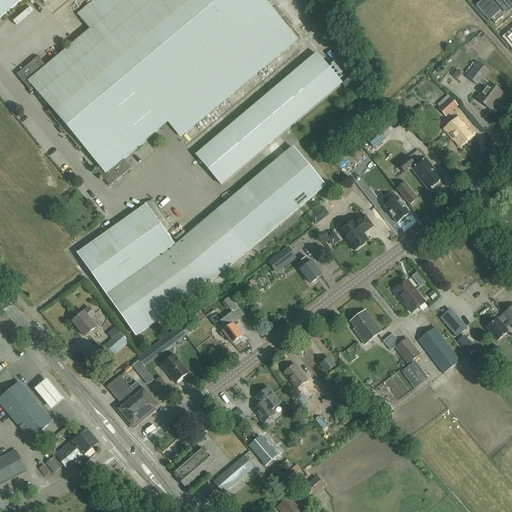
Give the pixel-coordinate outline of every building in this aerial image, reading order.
[(0,0),(0,18),(21,0),(0,0)] [(45,67),(38,58),(17,75),(30,90),(35,87),(52,108),(48,112),(79,149),(83,145),(101,166),(97,170),(110,185),(130,168),(123,160),(168,122),(181,137),(297,40),(263,0),(93,0),(78,13),(91,29),(45,67)] [(284,0),(278,0),(274,4),(287,21),(296,14),(284,0)] [(26,11),(31,17),(43,6),(39,1),(26,11)] [(24,24),(26,17),(19,15),(18,22),(24,24)] [(316,54),(196,155),(221,185),(341,84),(316,54)] [(489,109),(502,93),(489,83),(488,83),(482,79),(488,71),(478,63),(467,77),(477,85),(479,83),(485,88),(476,99),(489,109)] [(446,118),(458,106),(449,95),(438,105),(440,107),(438,109),(446,118)] [(460,146),(472,136),(466,129),(467,128),(458,117),(444,128),(453,139),(454,139),(460,146)] [(379,131),(367,141),(373,149),(386,138),(379,131)] [(138,211),(78,253),(137,336),(203,289),(324,186),(292,147),(174,247),(163,232),(170,227),(155,206),(153,203),(147,205),(145,206),(145,205),(137,210),(138,211)] [(405,173),(415,165),(408,157),(398,165),(405,173)] [(441,180),(425,159),(413,169),(417,175),(416,175),(428,190),(441,180)] [(410,204),(418,198),(405,182),(397,189),(407,201),(410,204)] [(406,207),(409,205),(406,202),(403,204),(397,197),(385,207),(388,210),(397,222),(410,212),(406,207)] [(421,201),(412,209),(417,214),(426,207),(421,201)] [(329,210),(313,218),(318,227),(333,219),(329,210)] [(364,216),(355,223),(353,221),(340,232),(354,251),(368,241),(363,234),(372,226),(364,216)] [(329,237),(333,244),(340,239),(336,232),(329,237)] [(284,266),(295,258),(288,248),(277,257),(269,263),(276,272),(284,266)] [(310,284),(321,276),(311,262),(310,263),(306,257),(301,261),(305,267),(300,270),(310,284)] [(500,271),(505,267),(500,261),(495,265),(500,271)] [(495,295),(506,288),(500,280),(490,288),(495,295)] [(425,303),(407,281),(402,285),(399,284),(396,287),(396,289),(394,291),(412,314),(425,303)] [(511,307),(503,314),(508,320),(507,320),(511,325),(511,324),(511,325),(511,307)] [(94,315),(89,308),(83,313),(72,322),(85,337),(96,328),(89,319),(94,315)] [(450,310),(440,318),(456,338),(467,329),(450,310)] [(354,330),(365,345),(381,332),(365,311),(351,322),(356,329),(354,330)] [(238,321),(232,313),(220,322),(226,329),(220,334),(223,338),(226,335),(232,344),(242,337),(233,325),(238,321)] [(508,320),(503,314),(503,315),(497,320),(497,319),(487,328),(498,341),(508,333),(505,329),(511,325),(507,320),(508,320)] [(459,361),(434,327),(418,339),(443,373),(459,361)] [(120,333),(110,341),(119,351),(129,343),(120,333)] [(408,364),(419,355),(407,339),(399,345),(390,335),(384,340),(392,351),(395,348),(408,364)] [(164,338),(152,347),(158,355),(170,346),(164,338)] [(175,383),(188,373),(174,356),(162,366),(175,383)] [(326,372),(334,366),(329,359),(321,365),(326,372)] [(141,377),(148,371),(139,360),(132,366),(141,377)] [(315,400),(324,393),(311,376),(306,380),(295,365),(284,373),(296,389),(303,384),(315,400)] [(120,376),(115,380),(146,416),(157,406),(137,382),(130,388),(120,376)] [(336,385),(342,381),(338,376),(333,380),(336,385)] [(40,385),(34,390),(51,410),(57,405),(63,400),(46,379),(40,385)] [(144,417),(146,416),(115,380),(107,387),(123,407),(119,411),(126,419),(126,418),(131,425),(135,421),(137,424),(143,418),(143,419),(145,417),(144,417)] [(0,403),(30,439),(51,421),(19,383),(0,398),(0,403)] [(255,397),(260,404),(253,409),(263,422),(274,414),(271,410),(280,404),(268,388),(255,397)] [(226,418),(232,426),(245,417),(239,409),(226,418)] [(76,438),(88,452),(98,443),(94,438),(86,429),(76,438)] [(66,447),(77,460),(88,452),(76,438),(66,447)] [(77,460),(66,447),(55,455),(67,469),(77,460)] [(215,464),(201,447),(173,472),(173,474),(184,486),(197,474),(199,477),(204,472),(205,473),(215,464)] [(0,483),(25,470),(15,451),(2,458),(0,458),(0,483)] [(54,472),(62,466),(54,456),(46,462),(54,472)] [(223,493),(254,467),(244,456),(214,482),(223,493)] [(50,473),(43,465),(38,469),(45,477),(50,473)] [(309,500),(325,486),(316,477),(301,491),(309,500)] [(299,511),(288,499),(279,507),(283,511),(299,511)]
